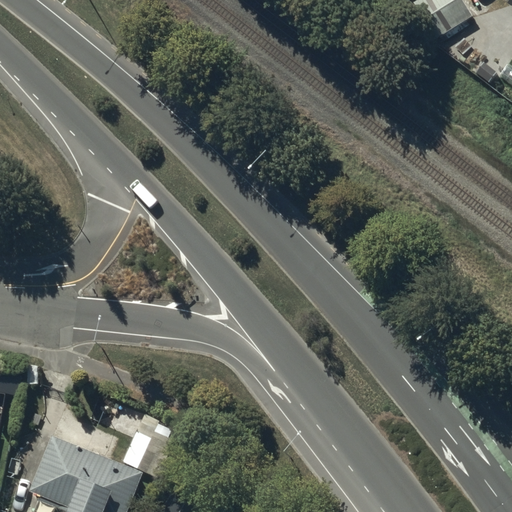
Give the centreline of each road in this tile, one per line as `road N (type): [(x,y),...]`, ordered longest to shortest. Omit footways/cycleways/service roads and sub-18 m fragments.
road 1 (trunk): [(20,0),(250,203),(350,312),(507,511)]
road 2 (trunk): [(329,406),(177,223),(76,117)]
road 3 (trunk): [(329,406),(221,335),(76,311),(4,289)]
road 4 (trunk): [(4,289),(62,269),(101,235),(103,183),(76,117)]
road 5 (trunk): [(413,511),(329,406)]
